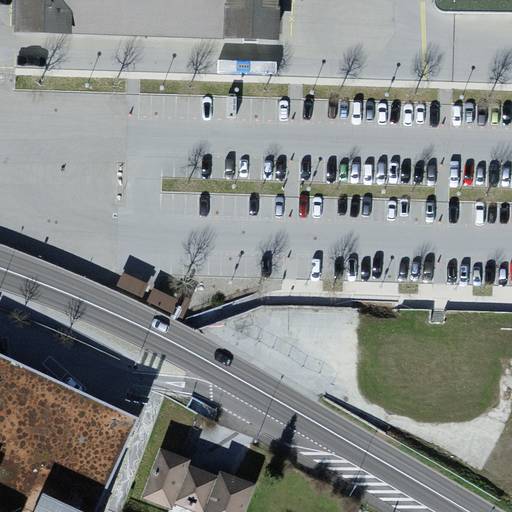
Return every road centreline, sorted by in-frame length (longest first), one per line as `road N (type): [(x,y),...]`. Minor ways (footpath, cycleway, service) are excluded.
road 1 (primary): [(289,414),(50,291),(0,274)]
road 2 (primary): [(473,511),(289,414)]
road 3 (primary): [(289,414),(426,511)]
